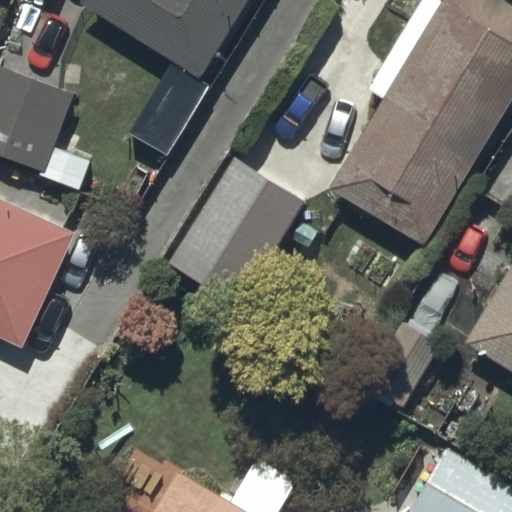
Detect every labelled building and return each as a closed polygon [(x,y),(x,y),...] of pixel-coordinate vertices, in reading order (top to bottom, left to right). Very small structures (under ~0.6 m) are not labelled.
[(93,0),(204,69),(247,0),(93,0)] [(511,92),(511,0),(439,0),(333,178),(427,234),(511,92)] [(74,85),(0,56),(0,147),(42,164),(74,85)] [(307,190),(238,145),(170,249),(266,311),(281,287),(255,270),(307,190)] [(0,326),(21,337),(76,225),(0,187),(0,326)] [(511,261),(471,331),(511,355),(511,261)] [(511,511),(511,471),(458,437),(416,504),(429,511),(511,511)] [(276,511),(297,471),(257,449),(232,491),(181,463),(151,511),(276,511)]
